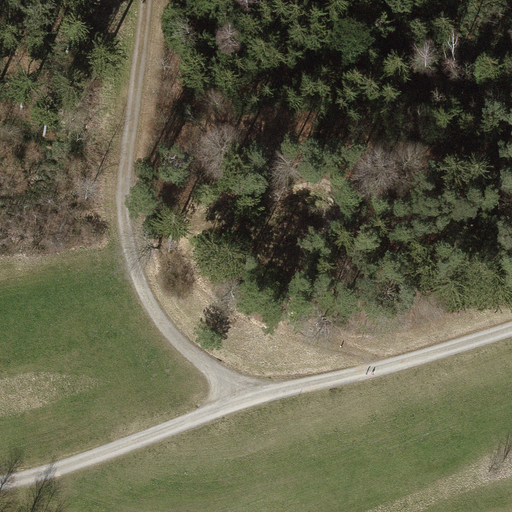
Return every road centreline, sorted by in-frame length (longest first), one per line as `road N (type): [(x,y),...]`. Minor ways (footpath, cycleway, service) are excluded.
road 1 (track): [(0,486),(254,396),(378,371),(511,330)]
road 2 (track): [(254,396),(198,362),(161,327),(119,236),(152,0)]
